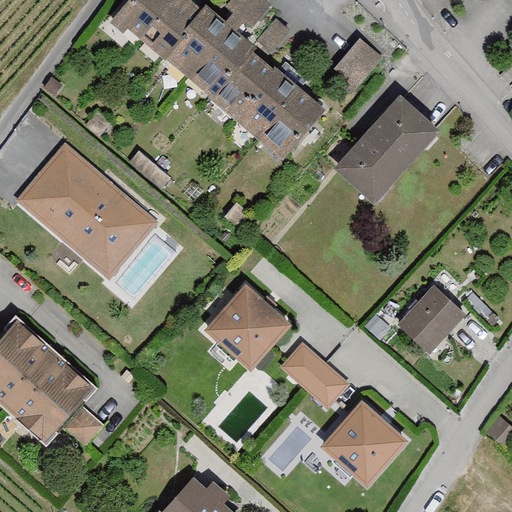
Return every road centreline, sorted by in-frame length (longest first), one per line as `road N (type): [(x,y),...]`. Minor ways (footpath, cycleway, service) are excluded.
road 1 (residential): [(396,0),(511,135)]
road 2 (residential): [(418,511),(511,373)]
road 3 (residential): [(100,0),(0,130)]
